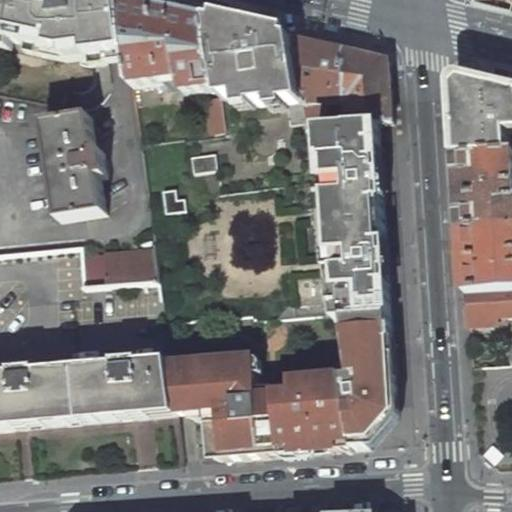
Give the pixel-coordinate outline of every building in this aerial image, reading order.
[(0,0),(0,49),(14,52),(17,40),(42,46),(39,58),(69,64),(109,59),(110,66),(131,64),(123,1),(102,4),(101,0),(84,0),(77,1),(77,0),(0,0)] [(221,92),(213,21),(123,1),(131,64),(134,90),(162,87),(162,92),(167,91),(167,86),(172,85),(172,93),(180,92),(179,84),(184,84),(186,97),(221,92)] [(304,104),(294,40),(213,21),(221,92),(223,100),(223,102),(239,100),(240,105),(254,103),(255,108),(287,104),(288,106),(304,104)] [(326,30),(324,36),(337,39),(340,28),(327,25),(326,30)] [(344,52),(294,40),(304,104),(308,130),(330,128),(325,105),(342,104),(342,108),(348,108),(344,52)] [(391,63),(344,52),(348,108),(349,128),(380,126),(395,125),(391,63)] [(511,91),(466,80),(455,90),(459,160),(511,157),(511,136),(511,135),(511,91)] [(223,100),(209,101),(214,136),(227,134),(223,102),(223,100)] [(92,119),(47,127),(63,224),(109,217),(105,196),(105,190),(104,190),(103,181),(110,180),(106,154),(98,155),(92,119)] [(319,207),(385,204),(385,202),(383,202),(382,191),(385,191),(380,126),(349,128),(321,130),(324,173),(327,174),(327,185),(316,186),(319,207)] [(216,155),(192,159),(194,175),(218,173),(216,155)] [(511,156),(511,157),(459,160),(464,233),(511,229),(511,156)] [(177,191),(164,192),(168,216),(188,212),(187,200),(179,201),(177,191)] [(333,305),(391,300),(385,204),(319,207),(331,287),(333,305)] [(511,229),(464,233),(465,252),(468,295),(511,292),(511,229)] [(157,253),(83,261),(86,292),(162,287),(157,253)] [(511,292),(468,295),(470,329),(498,327),(498,321),(511,320),(511,292)] [(345,380),(357,453),(372,451),(399,421),(397,377),(393,377),(391,344),(395,345),(391,300),(333,305),(345,380)] [(257,361),(172,368),(178,417),(208,415),(211,453),(224,452),(226,463),(357,453),(345,380),(293,384),(293,390),(260,392),(257,361)] [(0,433),(178,417),(172,368),(171,363),(142,366),(142,364),(119,366),(119,369),(39,376),(39,373),(15,375),(16,378),(0,379),(0,433)]
